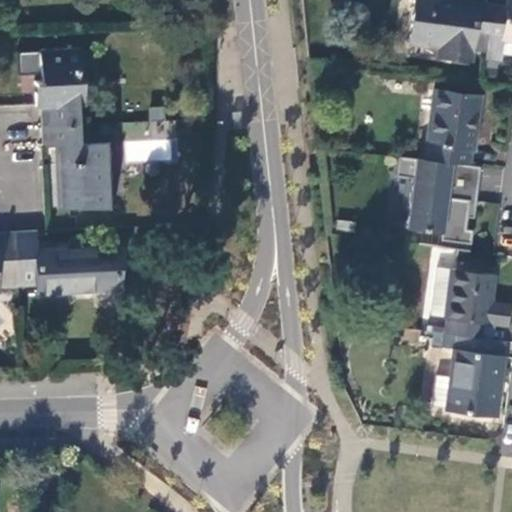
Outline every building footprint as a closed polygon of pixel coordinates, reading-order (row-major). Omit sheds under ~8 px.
[(495,5),(451,0),(413,0),(409,43),(438,48),(437,56),(470,61),(471,49),(486,52),(488,39),(495,5)] [(511,0),(507,0),(507,5),(495,5),(488,39),(511,41),(511,0)] [(43,124),(81,123),(79,102),(88,102),(84,47),(42,48),(43,79),(37,80),(38,105),(42,105),(43,124)] [(426,140),(423,161),(432,162),(465,166),(467,149),(471,150),(477,98),(432,92),(430,110),(434,112),(431,140),(426,140)] [(43,124),(44,145),(63,144),(68,207),(115,205),(112,142),(82,143),(81,123),(43,124)] [(465,166),(432,162),(430,177),(440,180),(437,212),(427,211),(424,230),(470,237),(476,185),(473,185),(475,167),(465,166)] [(17,230),(0,231),(0,285),(20,284),(17,230)] [(17,230),(20,284),(38,284),(39,292),(118,287),(115,246),(38,251),(37,230),(17,230)] [(115,246),(118,287),(124,287),(123,246),(115,246)] [(453,272),(451,272),(445,320),(444,321),(447,322),(445,336),(457,338),(480,341),(482,326),(485,327),(486,323),(491,324),(490,327),(505,329),(508,307),(488,304),(492,277),(479,275),(479,270),(454,267),(453,272)] [(430,318),(445,320),(451,272),(436,270),(430,318)] [(480,341),(457,338),(455,352),(453,352),(445,411),(495,417),(502,359),(499,358),(501,343),(480,341)]
